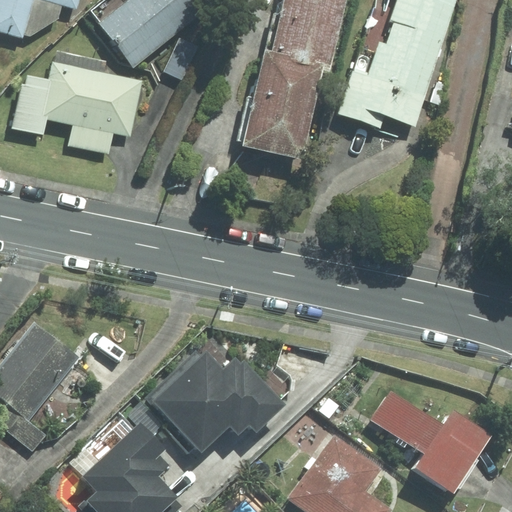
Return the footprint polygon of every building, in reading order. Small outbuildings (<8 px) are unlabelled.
[(0,0),(0,30),(22,37),(58,18),(62,4),(76,8),(78,0),(0,0)] [(100,24),(134,67),(210,6),(205,0),(104,0),(91,10),(101,23),(100,24)] [(283,0),(271,55),(324,67),(330,68),(345,0),(283,0)] [(455,0),(396,0),(383,43),(377,42),(368,72),(354,68),(338,117),(397,136),(402,123),(415,127),(455,0)] [(198,49),(180,40),(164,71),(182,80),(198,49)] [(131,135),(141,81),(103,74),(105,62),(56,53),(51,81),(27,77),(26,84),(21,83),(12,128),(44,134),(47,119),(73,124),(113,132),(131,135)] [(244,145),(303,159),(324,67),(271,55),(266,53),(244,145)] [(113,132),(73,124),(68,145),(109,153),(113,132)] [(79,360),(34,324),(0,366),(0,396),(29,420),(79,360)] [(241,364),(213,335),(146,399),(152,406),(155,403),(202,452),(230,425),(238,433),(250,423),(257,430),(285,403),(244,361),(241,364)] [(391,391),(372,420),(422,453),(412,469),(453,496),(491,438),(452,412),(444,425),(391,391)] [(96,493),(86,501),(90,505),(84,509),(86,511),(177,511),(184,506),(156,476),(168,465),(159,455),(166,449),(141,422),(81,476),(96,493)] [(335,436),(290,498),(309,511),(390,511),(392,510),(366,491),(382,470),(335,436)]
